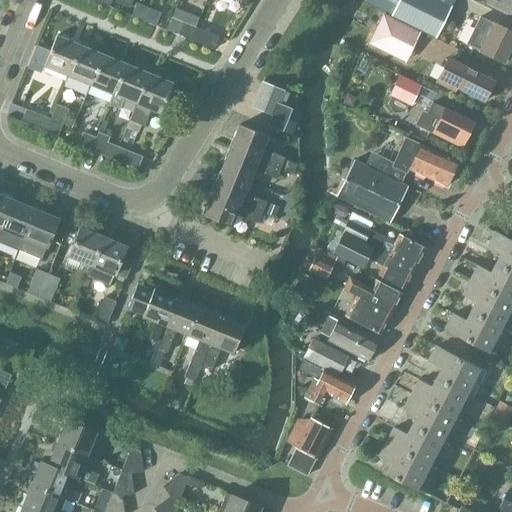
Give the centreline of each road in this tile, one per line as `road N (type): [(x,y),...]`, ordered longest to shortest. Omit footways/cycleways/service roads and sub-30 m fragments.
road 1 (residential): [(324,493),(483,181)]
road 2 (residential): [(146,212),(281,0)]
road 3 (residential): [(146,212),(0,151)]
